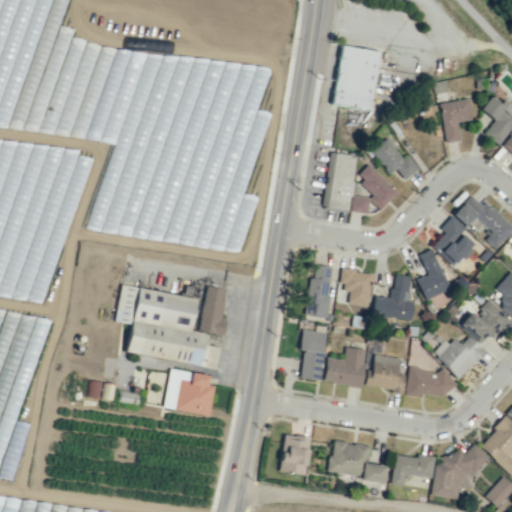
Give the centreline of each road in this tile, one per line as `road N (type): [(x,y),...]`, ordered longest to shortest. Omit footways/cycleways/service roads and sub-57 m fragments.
road 1 (residential): [(256,402),(429,429),(458,421),(511,367),(478,169),(453,170),(391,236),(376,241),(286,225)]
road 2 (primary): [(323,0),(231,511)]
road 3 (residential): [(238,489),(429,511)]
